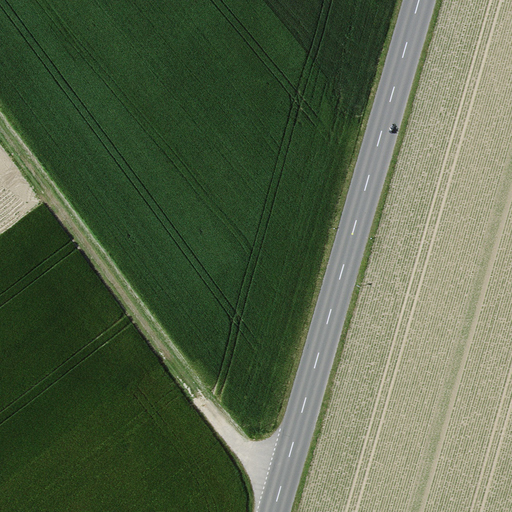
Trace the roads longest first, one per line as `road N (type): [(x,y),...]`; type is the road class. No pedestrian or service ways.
road 1 (tertiary): [(273,511),(419,0)]
road 2 (track): [(281,483),(0,125)]
